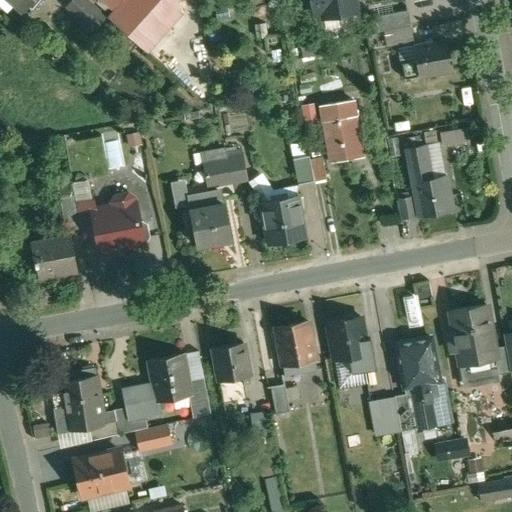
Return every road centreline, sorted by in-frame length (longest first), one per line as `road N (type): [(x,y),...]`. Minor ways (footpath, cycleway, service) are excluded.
road 1 (residential): [(511,242),(0,337)]
road 2 (residential): [(511,176),(479,0)]
road 3 (residential): [(0,395),(27,511)]
